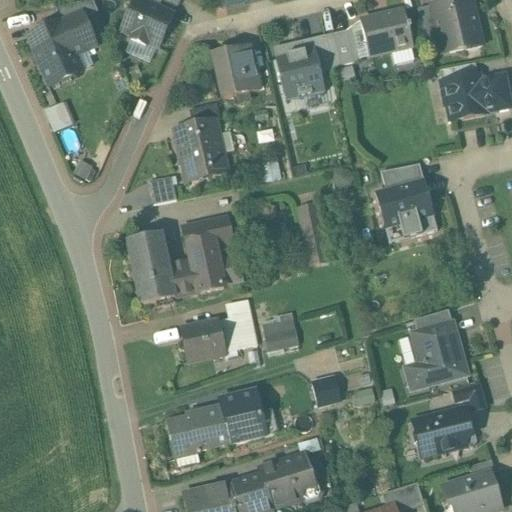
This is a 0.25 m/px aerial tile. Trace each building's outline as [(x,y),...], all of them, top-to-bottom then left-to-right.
[(152,0),(177,11),(181,0),(152,0)] [(246,5),(245,0),(223,0),(226,10),(246,5)] [(470,0),(463,0),(431,8),(440,45),(443,57),(481,48),(470,0)] [(81,16),(83,20),(98,14),(92,1),(58,10),(63,24),(81,16)] [(136,1),(121,34),(132,39),(131,43),(145,49),(147,45),(158,50),(173,18),(136,1)] [(431,8),(417,12),(424,48),(440,45),(431,8)] [(404,14),(359,25),(368,61),(413,50),(404,14)] [(63,24),(28,39),(49,89),(74,77),(69,67),(72,60),(95,49),(83,20),(81,16),(63,24)] [(346,34),(326,39),(332,70),(360,64),(351,29),(346,34)] [(324,39),(313,41),(318,62),(329,59),(324,39)] [(313,41),(272,51),(282,93),(307,88),(309,98),(325,94),(318,62),(313,41)] [(258,93),(248,50),(212,59),(223,102),(258,93)] [(511,110),(505,76),(488,80),(494,111),(495,115),(511,111),(511,110)] [(477,78),(443,85),(444,87),(440,91),(443,103),(448,107),(451,124),(485,117),(484,113),(494,111),(488,80),(478,82),(477,78)] [(72,128),(63,106),(43,114),(52,136),(72,128)] [(216,107),(189,114),(192,129),(214,124),(214,125),(220,124),(216,107)] [(192,129),(174,133),(187,186),(227,177),(214,125),(214,124),(192,129)] [(386,194),(419,185),(423,184),(419,169),(380,175),(386,194)] [(175,202),(171,180),(149,184),(153,206),(175,202)] [(386,194),(375,197),(385,232),(406,225),(411,241),(437,234),(426,196),(422,198),(419,185),(386,194)] [(226,220),(183,230),(189,256),(215,250),(231,247),(226,220)] [(161,237),(127,245),(140,308),(175,301),(175,300),(169,274),(161,237)] [(321,245),(307,248),(311,265),(325,262),(321,245)] [(215,250),(189,256),(192,269),(197,295),(198,296),(223,291),(223,287),(218,263),(215,250)] [(236,259),(218,263),(223,287),(241,283),(236,259)] [(186,266),(173,268),(174,273),(169,274),(175,300),(197,295),(192,269),(187,270),(186,266)] [(247,304),(226,308),(229,323),(242,320),(242,321),(250,319),(247,304)] [(416,336),(450,326),(447,314),(412,324),(416,336)] [(229,323),(217,325),(223,355),(256,348),(250,319),(242,321),(242,320),(229,323)] [(291,319),(274,322),(275,327),(264,329),(269,353),(297,347),(291,319)] [(216,324),(181,332),(188,365),(223,357),(223,355),(217,325),(216,324)] [(466,378),(452,326),(450,326),(416,336),(413,336),(422,367),(407,371),(413,393),(466,378)] [(317,407),(345,404),(342,377),(314,380),(317,407)] [(479,387),(452,395),(456,406),(469,402),(472,414),(486,410),(479,387)] [(274,436),(263,390),(219,401),(221,409),(230,447),(274,436)] [(199,418),(165,426),(176,470),(199,464),(196,455),(230,447),(221,409),(198,415),(199,418)] [(464,412),(413,425),(415,434),(413,437),(415,445),(419,447),(422,460),(462,450),(466,452),(472,451),(476,446),(474,440),(470,437),(464,412)] [(304,458),(258,473),(262,484),(271,511),(272,511),(301,503),(307,506),(318,503),(321,496),(318,485),(311,482),(304,458)] [(491,463),(469,470),(472,481),(490,476),(494,475),(491,463)] [(472,481),(442,491),(447,506),(450,505),(452,511),(500,511),(490,476),(472,481)] [(271,511),(262,484),(242,490),(248,511),(272,511),(271,511)] [(248,511),(242,490),(240,485),(229,488),(234,511),(248,511)] [(417,486),(382,497),(386,511),(394,509),(394,511),(413,511),(424,509),(417,486)] [(229,487),(183,498),(183,497),(182,497),(185,511),(234,511),(229,488),(229,487)]
